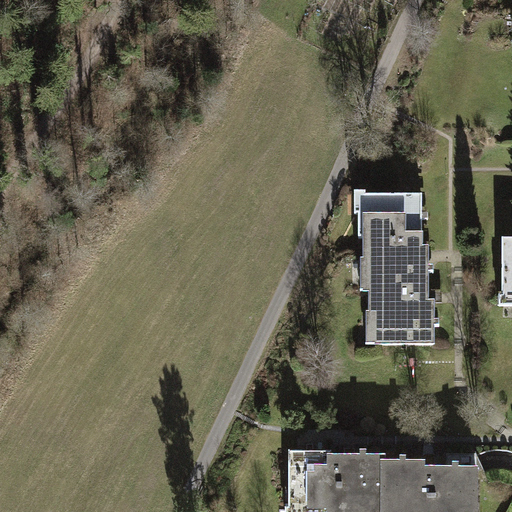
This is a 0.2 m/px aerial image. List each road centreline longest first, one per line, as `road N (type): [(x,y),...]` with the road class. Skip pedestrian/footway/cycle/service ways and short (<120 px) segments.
road 1 (track): [(182,511),(419,0)]
road 2 (track): [(0,199),(117,0)]
